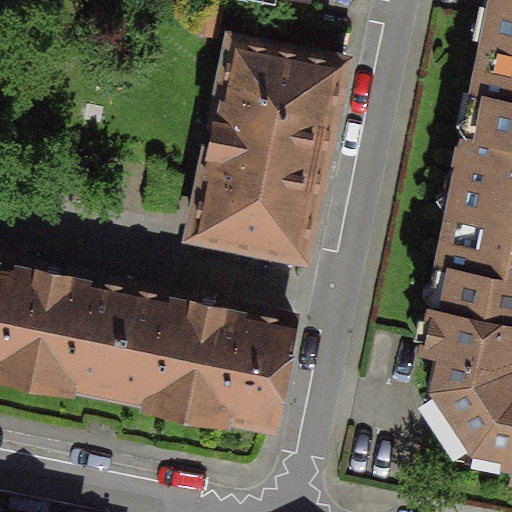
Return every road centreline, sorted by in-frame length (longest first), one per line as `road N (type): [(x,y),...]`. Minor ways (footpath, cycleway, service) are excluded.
road 1 (residential): [(300,511),(404,0)]
road 2 (residential): [(0,467),(199,507)]
